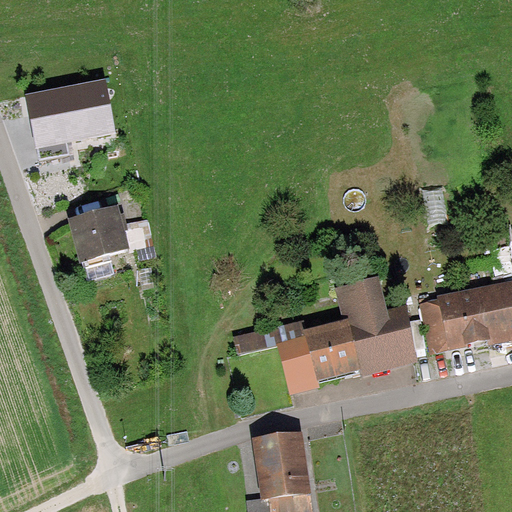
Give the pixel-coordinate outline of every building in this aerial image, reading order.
[(105,84),(27,100),(40,164),(72,157),(71,150),(117,140),(105,84)] [(130,250),(119,209),(69,222),(80,265),(84,264),(88,280),(115,273),(110,255),(130,250)] [(362,377),(421,362),(406,304),(388,309),(380,276),(335,288),(344,322),(308,331),(305,320),(235,337),(240,355),(281,344),(294,393),(319,387),(317,381),(350,373),(360,370),(362,377)] [(511,282),(420,306),(433,356),(488,342),(488,346),(511,339),(511,282)] [(249,511),(311,511),(308,488),(301,435),(255,441),(263,499),(248,501),(249,511)]
